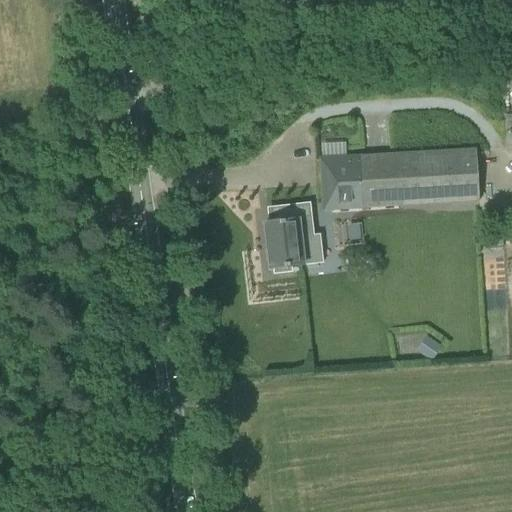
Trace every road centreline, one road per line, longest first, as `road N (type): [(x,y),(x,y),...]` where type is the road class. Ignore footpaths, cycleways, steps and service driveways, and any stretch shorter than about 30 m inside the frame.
road 1 (tertiary): [(185,511),(113,0)]
road 2 (track): [(156,97),(275,52),(441,36)]
